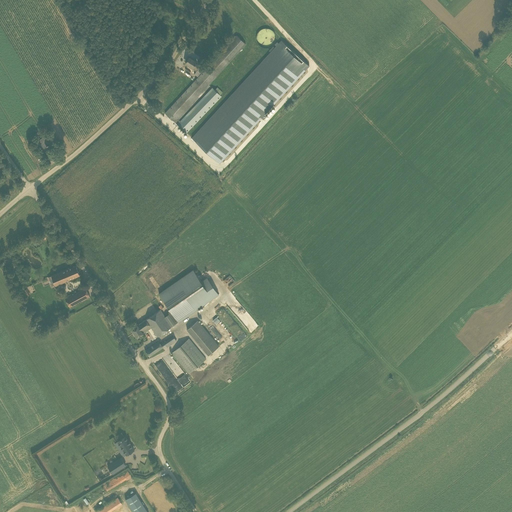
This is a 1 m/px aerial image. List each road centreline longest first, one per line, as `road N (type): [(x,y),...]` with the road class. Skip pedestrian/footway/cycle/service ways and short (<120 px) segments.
road 1 (unclassified): [(195,511),(158,448),(169,420),(165,396),(29,188)]
road 2 (unclassified): [(288,511),(511,331)]
road 3 (unclassified): [(29,188),(161,72),(208,0)]
